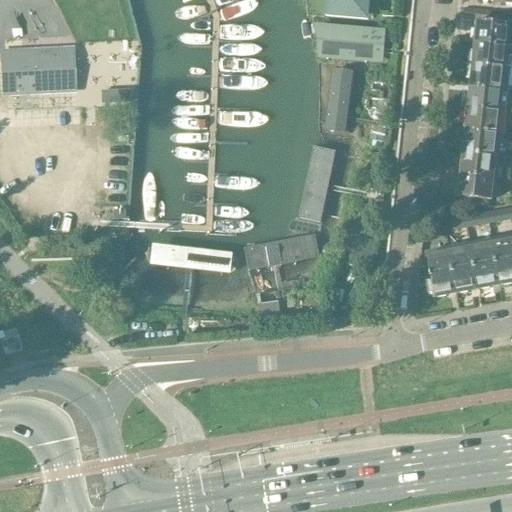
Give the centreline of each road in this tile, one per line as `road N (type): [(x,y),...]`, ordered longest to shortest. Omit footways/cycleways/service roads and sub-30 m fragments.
road 1 (residential): [(390,349),(422,0)]
road 2 (primary): [(511,464),(206,511)]
road 3 (unclassified): [(100,410),(135,381),(162,374),(390,349)]
road 4 (unclassified): [(0,423),(31,424),(47,439),(66,511)]
road 5 (residential): [(390,349),(511,327)]
